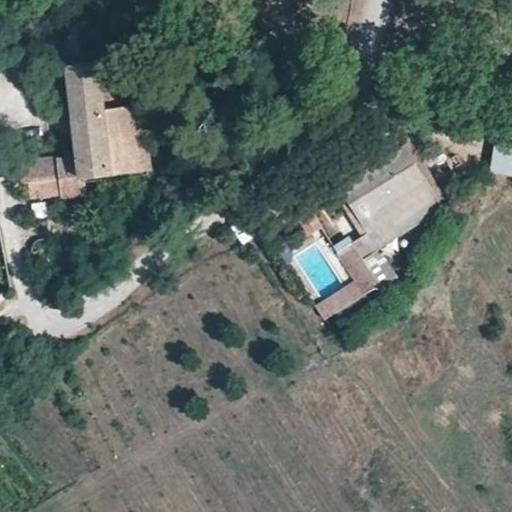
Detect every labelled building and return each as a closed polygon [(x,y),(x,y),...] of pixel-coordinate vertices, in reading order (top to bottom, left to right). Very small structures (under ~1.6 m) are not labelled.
[(62,25),(70,108),(106,105),(105,97),(94,21),(62,25)] [(106,105),(70,108),(74,153),(17,159),(20,181),(36,179),(38,197),(87,192),(86,178),(151,169),(145,104),(106,105)] [(511,176),(511,148),(494,148),(493,176),(511,176)] [(424,183),(404,149),(341,185),(361,220),(424,183)] [(308,232),(321,222),(310,203),(295,212),(308,232)] [(316,305),(326,321),(350,307),(341,291),(316,305)]
